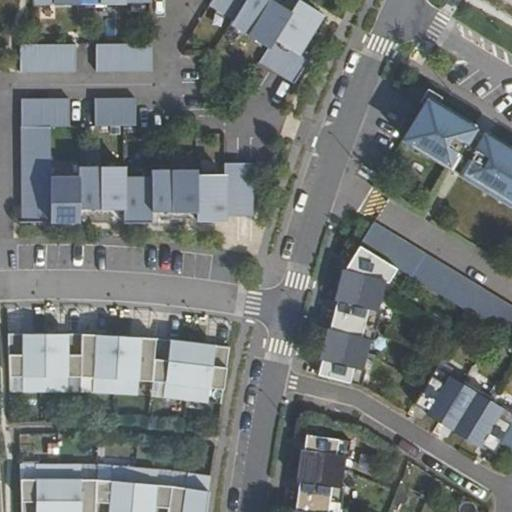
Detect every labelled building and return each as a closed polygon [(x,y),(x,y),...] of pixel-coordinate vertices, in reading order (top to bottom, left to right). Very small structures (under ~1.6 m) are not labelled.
[(33,0),(34,4),(123,4),(124,3),(151,2),(151,0),(204,0),(203,2),(233,20),(230,24),(268,48),(259,62),(294,84),(308,63),(297,56),(321,17),(297,2),(290,14),(266,0),(33,0)] [(96,45),(96,72),(152,72),(152,44),(96,45)] [(20,45),(20,72),(76,72),(76,45),(20,45)] [(253,216),(252,163),(224,163),(224,175),(197,175),(196,170),(152,170),(152,177),(124,177),(124,166),(79,167),(79,176),(51,176),(50,126),(70,126),(70,99),(21,100),(22,223),(79,222),(79,209),(124,209),(124,223),(152,223),(152,212),(197,212),(197,221),(225,221),(225,216),(253,216)] [(95,99),(95,126),(136,126),(136,99),(95,99)] [(511,156),(425,106),(401,147),(426,161),(429,155),(511,203),(511,156)] [(511,203),(429,155),(426,161),(511,211),(511,203)] [(511,306),(373,222),(359,246),(395,267),(511,338),(511,306)] [(317,376),(362,386),(365,370),(362,369),(368,340),(372,340),(379,311),(375,310),(382,281),(386,282),(395,267),(359,246),(343,270),(338,271),(332,300),(334,301),(327,330),(325,329),(319,359),(321,359),(317,376)] [(24,333),(8,334),(9,376),(22,376),(23,391),(45,390),(67,390),(67,375),(80,375),(93,376),(92,391),(138,394),(139,379),(165,381),(163,396),(207,401),(210,387),(224,388),(230,347),(214,344),(212,352),(203,351),(204,343),(192,341),(180,340),(179,348),(170,346),(171,339),(156,337),(140,336),(139,344),(130,343),(131,335),(118,335),(106,334),(106,342),(97,342),(97,333),(82,333),(66,333),(66,341),(58,341),(58,333),(45,332),(33,333),(33,341),(24,341),(24,333)] [(33,333),(24,333),(24,341),(33,341),(33,333)] [(66,333),(58,333),(58,341),(66,341),(66,333)] [(106,334),(97,333),(97,342),(106,342),(106,334)] [(140,336),(131,335),(130,343),(139,344),(140,336)] [(180,340),(171,339),(170,346),(179,348),(180,340)] [(214,344),(204,343),(203,351),(212,352),(214,344)] [(437,365),(413,403),(427,412),(426,415),(478,446),(480,444),(494,453),(499,444),(511,451),(511,411),(502,405),(499,409),(488,402),(491,398),(463,381),(461,385),(450,378),(452,374),(437,365)] [(338,511),(341,486),(338,486),(341,456),(345,457),(347,438),(302,433),(300,452),(296,451),(293,481),(297,482),(294,511),(290,511),(289,511),(338,511)] [(36,480),(20,481),(21,511),(205,511),(211,476),(188,473),(186,488),(171,486),(156,484),(157,469),(135,467),(113,466),(112,481),(81,480),(81,465),(35,466),(36,480)]
